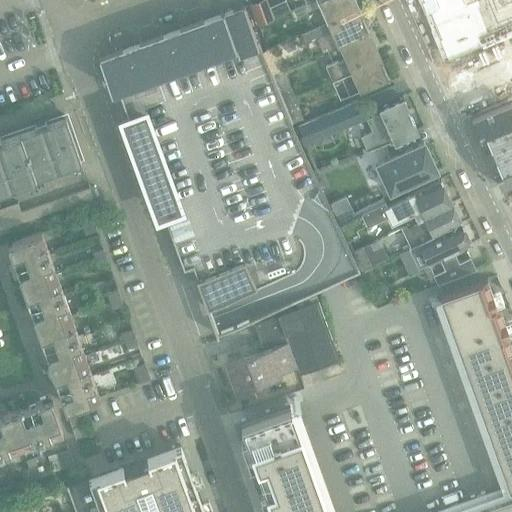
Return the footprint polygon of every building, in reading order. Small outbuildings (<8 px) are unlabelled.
[(289,0),(285,2),(289,11),(303,4),(313,0),(289,0)] [(315,0),(320,9),(326,22),(327,21),(327,22),(359,7),(357,3),(357,0),(315,0)] [(511,0),(433,0),(436,7),(429,10),(430,12),(430,13),(439,36),(438,36),(446,57),(482,43),(478,34),(511,20),(511,21),(511,0)] [(222,9),(97,55),(110,88),(116,85),(184,268),(193,265),(197,277),(196,278),(197,281),(216,332),(217,335),(219,334),(218,334),(238,327),(360,269),(351,250),(350,249),(336,220),(313,170),(292,124),(289,116),(282,96),(272,73),(265,56),(263,50),(259,40),(254,26),(250,17),(246,6),(245,3),(243,4),(241,5),(223,11),(222,9)] [(303,4),(289,11),(293,20),(308,14),(303,4)] [(252,10),(258,24),(266,21),(260,7),(252,10)] [(361,14),(359,7),(327,22),(327,21),(326,22),(299,33),(304,44),(330,32),(336,45),(367,31),(366,28),(367,24),(365,20),(362,18),(360,14),(361,14)] [(324,66),(329,75),(379,53),(369,31),(367,31),(336,45),(336,46),(338,45),(345,61),(338,64),(336,61),(324,66)] [(274,45),(263,50),(265,56),(272,73),(273,73),(284,68),(274,45)] [(382,59),(379,53),(329,75),(332,84),(352,76),(358,90),(388,77),(380,60),(382,59)] [(273,73),(272,73),(282,96),(283,96),(295,91),(285,69),(284,68),(273,73)] [(283,96),(282,96),(289,116),(303,109),(295,91),(283,96)] [(361,136),(369,153),(418,131),(403,98),(379,109),(381,113),(367,120),(372,131),(361,136)] [(500,187),(511,181),(511,104),(511,103),(472,119),(484,147),(480,149),(484,160),(488,158),(500,187)] [(334,109),(297,124),(305,144),(342,128),(334,110),(334,109)] [(0,228),(93,196),(90,186),(21,210),(18,201),(0,206),(0,186),(46,171),(80,159),(64,114),(46,121),(44,116),(34,120),(35,125),(30,126),(0,137),(0,135),(0,228)] [(424,142),(378,164),(392,194),(405,188),(404,185),(437,170),(424,142)] [(403,220),(405,224),(451,203),(439,178),(386,204),(384,202),(360,214),(366,226),(387,216),(390,223),(396,220),(397,223),(403,220)] [(345,197),(331,203),(338,217),(351,210),(345,197)] [(421,233),(424,240),(460,223),(451,203),(405,224),(405,225),(400,227),(407,240),(421,233)] [(78,217),(80,225),(91,221),(89,213),(78,217)] [(83,233),(94,229),(91,221),(80,225),(83,233)] [(470,243),(460,223),(424,240),(408,248),(418,269),(438,259),(443,270),(432,275),(436,285),(475,270),(469,258),(454,264),(449,253),(470,243)] [(98,395),(39,231),(6,243),(64,407),(98,395)] [(361,246),(351,250),(360,269),(361,271),(388,257),(382,245),(373,250),(369,243),(361,247),(361,246)] [(90,251),(93,258),(104,254),(101,247),(90,251)] [(95,266),(106,262),(104,254),(93,258),(95,266)] [(330,511),(289,401),(239,419),(245,436),(247,435),(256,459),(254,459),(264,489),(267,488),(275,511),(273,511),(511,511),(511,350),(506,335),(509,334),(498,304),(496,305),(486,278),(441,294),(445,308),(437,311),(500,487),(429,511),(330,511)] [(105,291),(108,299),(119,295),(116,287),(105,291)] [(111,308),(122,304),(119,295),(108,299),(111,308)] [(315,300),(253,324),(263,350),(224,365),(236,397),(254,390),(252,386),(280,375),(279,373),(295,367),(297,374),(337,359),(315,300)] [(120,333),(123,340),(134,336),(131,329),(120,333)] [(125,347),(136,343),(134,336),(123,340),(125,347)] [(132,365),(135,373),(146,369),(143,361),(132,365)] [(138,381),(149,377),(146,369),(135,373),(138,381)] [(0,452),(62,431),(50,397),(0,414),(0,452)] [(81,409),(74,412),(78,423),(85,420),(81,409)] [(67,415),(70,426),(78,423),(74,412),(67,415)] [(89,431),(85,420),(78,423),(82,434),(89,431)] [(74,436),(82,434),(78,423),(70,426),(74,436)] [(122,465),(88,478),(100,511),(204,511),(180,444),(146,457),(146,458),(134,462),(122,466),(122,465)] [(57,452),(60,460),(71,456),(68,448),(57,452)] [(63,468),(73,464),(71,456),(60,460),(63,468)] [(36,465),(28,468),(32,478),(39,476),(36,465)] [(20,471),(24,481),(32,478),(28,468),(20,471)]
